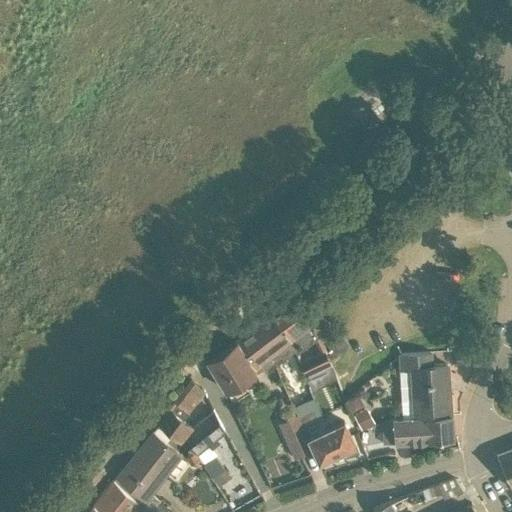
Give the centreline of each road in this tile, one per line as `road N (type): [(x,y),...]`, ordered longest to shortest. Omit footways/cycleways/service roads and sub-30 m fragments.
road 1 (unclassified): [(49,511),(223,305),(447,114)]
road 2 (residential): [(317,511),(475,452)]
